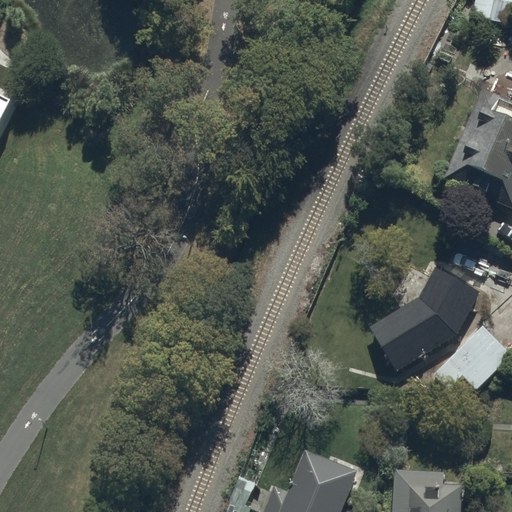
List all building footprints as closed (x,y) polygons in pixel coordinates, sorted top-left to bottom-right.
[(0,134),(15,107),(0,98),(0,134)] [(511,110),(486,99),(447,190),(445,193),(490,213),(491,210),(511,218),(511,110)] [(372,338),(399,383),(460,345),(482,304),(438,279),(420,311),(372,338)] [(511,367),(485,338),(436,383),(451,398),(465,385),(477,398),(511,367)] [(271,449),(250,441),(230,497),(245,503),(250,491),(255,493),(271,449)] [(288,492),(274,486),(263,511),(338,511),(358,466),(307,445),(288,492)] [(444,470),(394,468),(392,511),(460,511),(462,483),(443,482),(444,470)]
